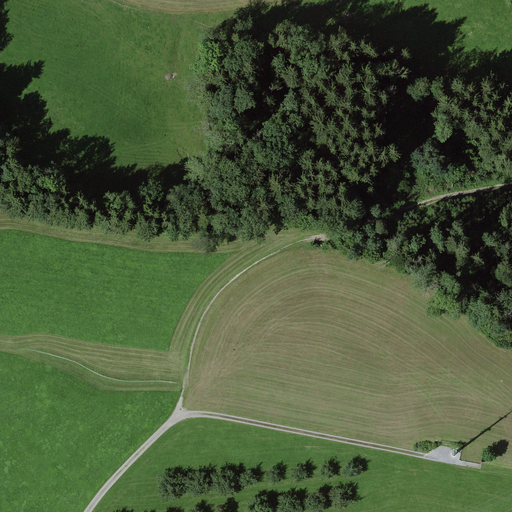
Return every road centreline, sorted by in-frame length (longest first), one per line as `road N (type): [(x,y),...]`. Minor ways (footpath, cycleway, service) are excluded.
road 1 (track): [(91,511),(172,419),(193,335),(221,286),(252,261),(334,232)]
road 2 (track): [(477,467),(201,412),(172,419)]
